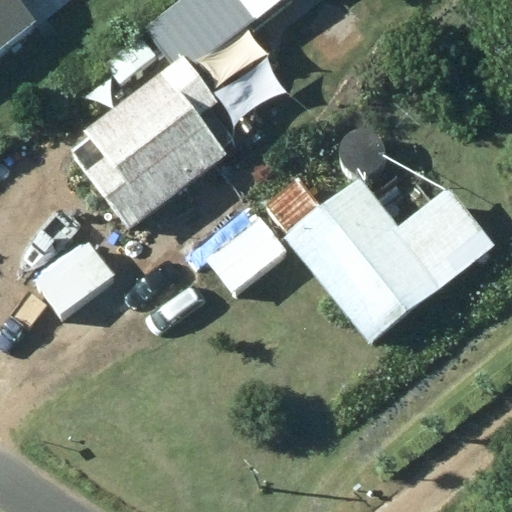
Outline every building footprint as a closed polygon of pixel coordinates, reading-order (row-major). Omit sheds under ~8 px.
[(0,0),(0,52),(37,22),(18,0),(0,0)] [(226,0),(247,27),(282,0),(226,0)] [(93,175),(88,179),(130,234),(231,162),(225,154),(237,144),(215,114),(221,110),(216,102),(229,92),(202,56),(191,65),(187,59),(86,132),(93,141),(76,154),(93,175)] [(249,146),(265,136),(258,125),(242,135),(249,146)] [(289,253),(368,352),(496,250),(449,191),(397,231),(360,185),(283,246),(289,253)] [(192,242),(234,296),(289,253),(283,246),(246,200),(192,242)] [(34,284),(63,321),(116,280),(87,243),(34,284)]
